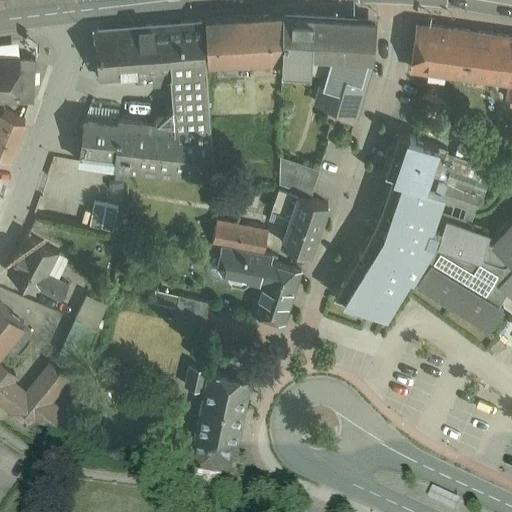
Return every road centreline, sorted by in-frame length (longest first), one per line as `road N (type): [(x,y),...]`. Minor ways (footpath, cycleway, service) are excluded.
road 1 (residential): [(402,0),(382,97),(306,319)]
road 2 (residential): [(389,444),(348,397),(325,388),(292,403),(287,439),(302,459),(420,511)]
road 3 (residential): [(69,13),(69,51),(0,236)]
road 4 (residential): [(389,444),(511,503)]
